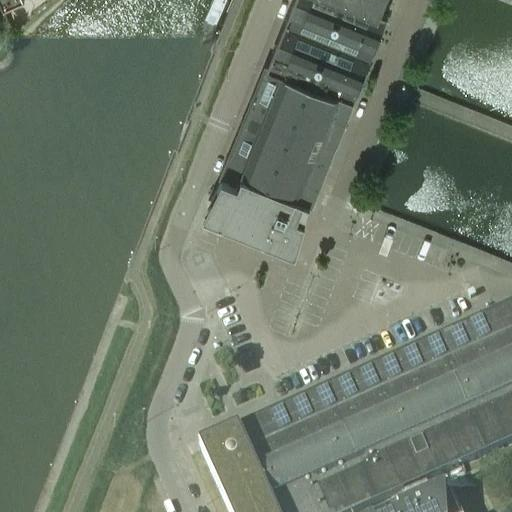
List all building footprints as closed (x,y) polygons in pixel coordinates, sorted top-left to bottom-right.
[(0,0),(0,4),(4,13),(21,4),(18,0),(0,0)] [(292,0),(268,62),(353,98),(387,14),(377,10),(381,0),(292,0)] [(353,98),(268,62),(268,63),(265,62),(220,174),(222,175),(294,204),(294,203),(297,195),(310,200),(311,200),(353,98)] [(294,204),(222,175),(204,211),(296,248),(306,216),(305,216),(310,200),(297,195),(294,203),(294,204)] [(511,311),(204,450),(201,452),(227,511),(355,511),(511,441),(511,311)] [(454,511),(444,489),(393,511),(454,511)]
